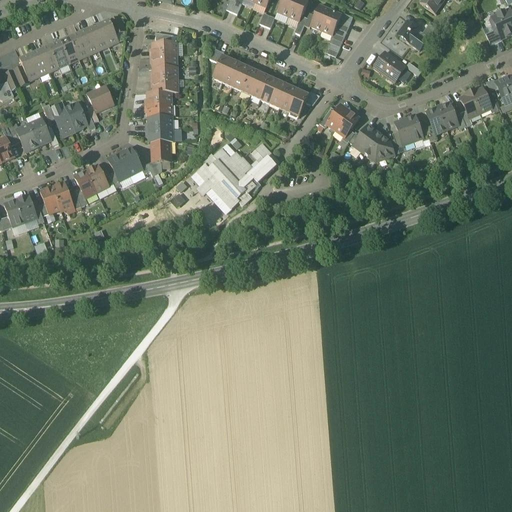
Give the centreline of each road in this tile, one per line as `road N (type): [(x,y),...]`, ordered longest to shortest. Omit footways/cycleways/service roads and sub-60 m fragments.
road 1 (secondary): [(511,181),(293,257),(107,298),(0,311)]
road 2 (track): [(174,285),(171,308),(14,511)]
road 3 (residential): [(0,193),(121,139),(141,12)]
road 4 (residential): [(338,84),(199,23),(141,12)]
road 5 (residential): [(338,84),(383,112),(511,55)]
road 6 (residential): [(338,84),(263,192)]
